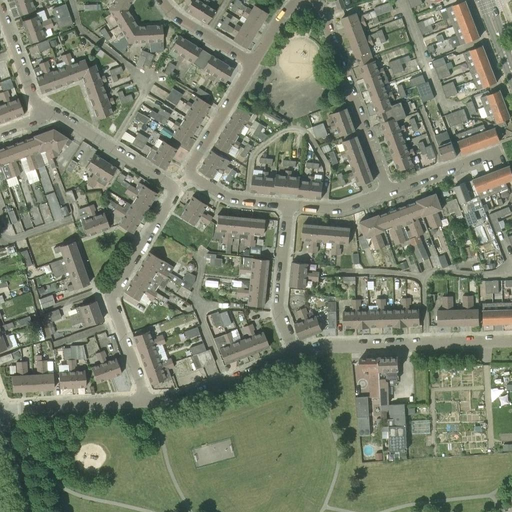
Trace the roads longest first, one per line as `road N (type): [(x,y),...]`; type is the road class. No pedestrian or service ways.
road 1 (residential): [(145,402),(111,296),(172,188)]
road 2 (residential): [(295,355),(511,340)]
road 3 (residential): [(387,192),(324,21),(304,2)]
road 4 (residential): [(145,402),(203,392),(295,355)]
road 5 (residential): [(295,355),(278,308),(287,204)]
road 6 (residential): [(0,411),(145,402)]
road 7 (residential): [(172,188),(51,113)]
road 8 (residential): [(192,173),(253,62)]
road 9 (residential): [(387,192),(502,150)]
